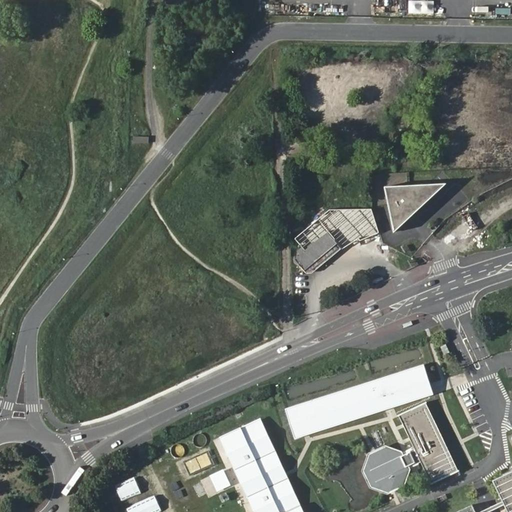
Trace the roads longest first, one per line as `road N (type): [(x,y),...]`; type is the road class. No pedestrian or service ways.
road 1 (unclassified): [(511,35),(272,33),(39,311),(26,345)]
road 2 (secondary): [(143,420),(511,265)]
